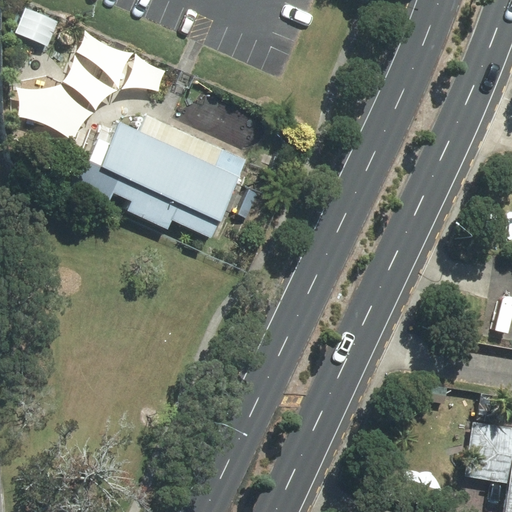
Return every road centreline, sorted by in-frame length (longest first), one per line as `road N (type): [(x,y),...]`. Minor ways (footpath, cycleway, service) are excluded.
road 1 (primary): [(204,511),(438,0)]
road 2 (primary): [(508,0),(453,139),(276,511)]
